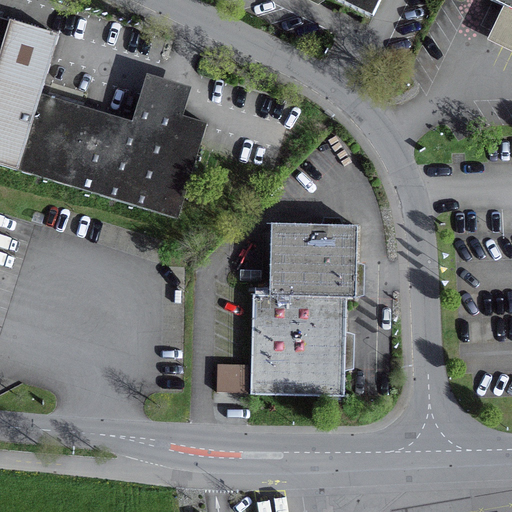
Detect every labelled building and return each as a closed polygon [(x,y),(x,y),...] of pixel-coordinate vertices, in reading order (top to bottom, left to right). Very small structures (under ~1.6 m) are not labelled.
[(327,0),(331,0),(373,19),(382,0),(304,0),(318,6),(327,0)] [(511,0),(480,0),(502,11),(486,42),(511,54),(511,0)] [(0,168),(179,222),(208,126),(183,119),(192,90),(146,76),(132,124),(41,97),(59,37),(1,20),(3,13),(0,12),(0,168)] [(251,396),(344,397),(344,374),(354,371),(355,336),(346,333),(347,302),(356,303),(358,229),(271,227),(269,298),(253,299),(251,396)] [(238,272),(238,283),(259,284),(259,272),(238,272)] [(248,367),(218,367),(218,394),(248,395),(248,367)]
